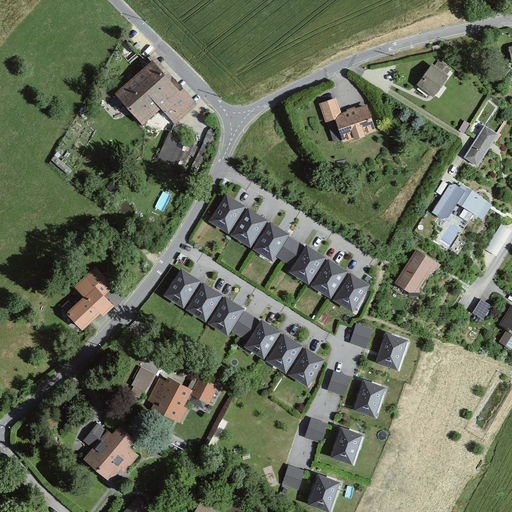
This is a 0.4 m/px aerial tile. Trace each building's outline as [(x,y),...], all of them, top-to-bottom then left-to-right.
[(174,124),(196,104),(180,86),(176,90),(152,62),(115,94),(142,125),(160,109),(174,124)] [(431,68),(417,88),(433,100),(448,80),(445,78),(449,72),(437,64),(433,70),(431,68)] [(335,99),(318,105),(326,126),(327,125),(335,122),(342,114),(335,99)] [(367,106),(342,114),(335,122),(327,125),(333,144),(340,142),(341,144),(375,133),(367,106)] [(470,123),(465,120),(459,129),(464,132),(470,123)] [(499,137),(483,127),(465,156),(481,166),(499,137)] [(214,132),(209,129),(204,141),(209,144),(214,132)] [(194,145),(169,133),(158,158),(182,170),(194,145)] [(210,145),(205,142),(199,154),(204,156),(210,145)] [(204,156),(199,154),(193,165),(198,168),(204,156)] [(71,172),(55,157),(51,161),(67,176),(71,172)] [(198,168),(193,166),(187,177),(192,180),(198,168)] [(482,220),(492,206),(455,181),(433,214),(443,221),(456,202),(482,220)] [(444,191),(439,188),(435,194),(440,197),(444,191)] [(228,235),(245,207),(225,195),(208,223),(228,235)] [(249,249),(266,222),(247,210),(230,237),(249,249)] [(271,263),(288,236),(269,224),(252,251),(271,263)] [(502,227),(486,252),(496,258),(511,233),(502,227)] [(303,248),(289,239),(276,259),(290,268),(303,248)] [(307,286),(324,258),(305,246),(288,274),(307,286)] [(436,264),(416,251),(396,284),(416,296),(436,264)] [(329,300),(346,272),(327,260),(310,288),(329,300)] [(183,305),(200,277),(181,265),(164,293),(183,305)] [(101,309),(104,312),(114,303),(106,293),(114,286),(96,267),(76,285),(84,294),(73,303),(70,300),(63,306),(82,326),(101,309)] [(352,313),(369,286),(349,274),(332,301),(352,313)] [(205,319),(222,291),(203,279),(186,307),(205,319)] [(468,290),(458,282),(455,288),(464,296),(468,290)] [(227,333),(244,305),(225,293),(208,321),(227,333)] [(492,307),(481,300),(473,314),(484,321),(492,307)] [(511,307),(500,325),(508,330),(499,343),(510,350),(511,346),(511,307)] [(259,318),(244,309),(232,329),(246,338),(259,318)] [(263,356),(280,328),(261,316),(244,344),(263,356)] [(373,330),(356,325),(350,344),(366,349),(373,330)] [(285,369),(302,342),(283,330),(266,357),(285,369)] [(409,342),(386,334),(376,364),(400,372),(409,342)] [(308,383),(325,355),(305,343),(288,371),(308,383)] [(182,359),(168,352),(162,365),(176,372),(182,359)] [(154,371),(140,365),(134,377),(148,384),(154,371)] [(350,376),(334,371),(327,390),(344,395),(350,376)] [(153,405),(183,420),(191,405),(186,403),(192,391),(193,388),(163,373),(151,398),(156,400),(153,405)] [(193,388),(192,391),(211,400),(220,384),(200,374),(193,388)] [(386,388),(364,381),(355,411),(376,418),(386,388)] [(328,424),(311,418),(305,438),(321,443),(328,424)] [(111,436),(99,426),(84,445),(93,452),(82,465),(109,486),(120,473),(125,477),(139,458),(131,451),(138,443),(118,428),(111,436)] [(363,434),(341,427),(331,459),(352,466),(363,434)] [(305,471),(288,465),(282,485),(298,490),(305,471)] [(327,511),(329,511),(340,481),(319,474),(308,505),(327,511)] [(261,511),(212,479),(190,511),(261,511)] [(139,498),(125,511),(145,511),(149,508),(139,498)]
